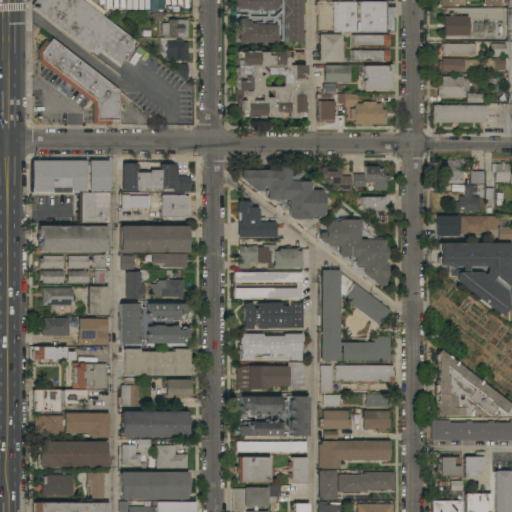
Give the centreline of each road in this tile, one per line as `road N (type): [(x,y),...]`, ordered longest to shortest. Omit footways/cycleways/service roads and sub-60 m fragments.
road 1 (residential): [(211,511),(209,0)]
road 2 (residential): [(410,0),(412,511)]
road 3 (secondary): [(8,502),(7,142)]
road 4 (residential): [(210,142),(511,144)]
road 5 (residential): [(7,142),(210,142)]
